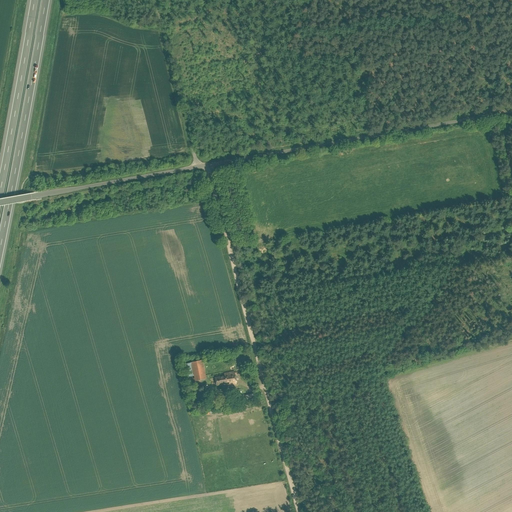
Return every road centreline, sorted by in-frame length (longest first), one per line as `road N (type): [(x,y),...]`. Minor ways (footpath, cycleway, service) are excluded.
road 1 (unclassified): [(207,165),(297,511)]
road 2 (unclassified): [(511,111),(207,165)]
road 3 (motorway): [(0,248),(45,0)]
road 4 (unclassified): [(207,165),(0,202)]
road 5 (motorway): [(34,0),(0,191)]
